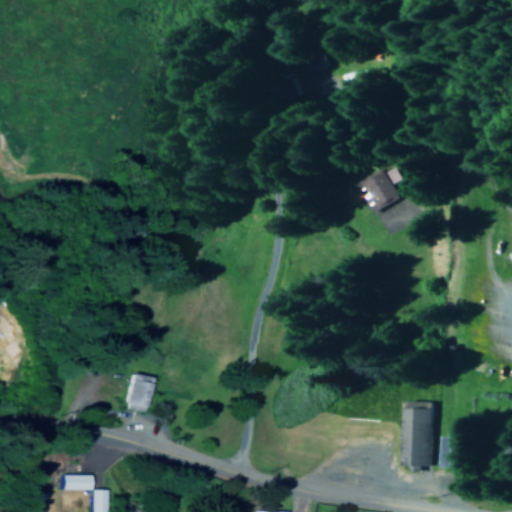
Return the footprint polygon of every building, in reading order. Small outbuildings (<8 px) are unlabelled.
[(355,184),(372,214),(399,199),(391,185),(401,179),(394,167),(385,173),(382,169),(355,184)] [(147,379),(127,375),(119,409),(139,414),(147,379)] [(430,403),(402,402),(400,467),(428,467),(430,403)] [(440,469),(464,469),(464,438),(441,437),(440,469)] [(56,491),(85,491),(86,476),(56,476),(56,491)] [(100,511),(101,491),(86,491),(85,511),(100,511)]
